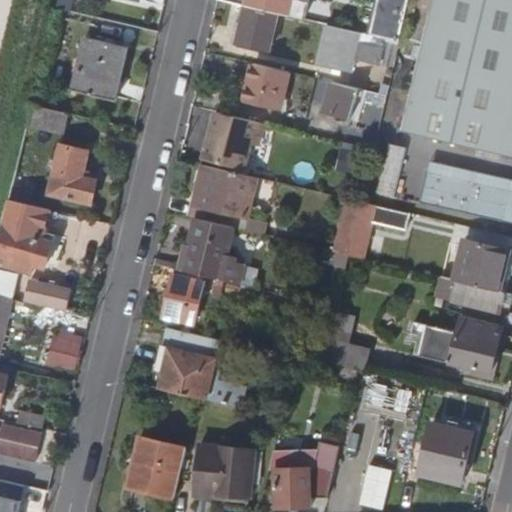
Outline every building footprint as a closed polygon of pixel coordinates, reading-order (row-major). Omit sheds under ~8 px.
[(58,0),(56,7),(68,10),(70,0),(58,0)] [(98,0),(97,4),(131,12),(134,0),(98,0)] [(247,0),(246,6),(279,13),(304,19),(308,2),(300,0),(247,0)] [(400,42),(409,0),(377,0),(376,3),(381,4),(374,36),(376,36),(400,42)] [(511,0),(433,0),(402,132),(503,157),(511,125),(511,120),(511,0)] [(279,13),(246,6),(237,44),(270,51),(279,13)] [(365,34),(327,25),(325,34),(363,43),(365,34)] [(394,67),(400,42),(376,36),(373,46),(363,43),(325,34),(318,63),(350,72),(354,58),(394,67)] [(84,39),(71,90),(109,98),(121,48),(84,39)] [(291,72),(254,63),(245,101),(277,109),(280,95),(285,97),(291,72)] [(358,88),(332,81),(325,110),(351,117),(358,88)] [(67,113),(32,104),(26,126),(62,134),(67,113)] [(216,112),(204,157),(245,168),(254,132),(262,134),(265,124),(216,112)] [(511,124),(511,125),(503,157),(511,158),(511,124)] [(390,141),(378,191),(395,196),(408,146),(390,141)] [(61,145),(49,194),(92,204),(98,181),(82,177),(88,151),(61,145)] [(20,151),(15,170),(32,174),(37,155),(20,151)] [(430,173),(510,192),(503,222),(511,224),(511,181),(432,163),(430,173)] [(236,229),(245,231),(258,177),(204,164),(191,218),(198,220),(236,229)] [(422,203),(503,222),(510,192),(430,173),(422,203)] [(32,206),(8,200),(0,226),(0,266),(29,274),(31,267),(46,270),(54,236),(26,229),(32,206)] [(362,202),(349,255),(364,259),(373,220),(407,228),(410,213),(362,202)] [(229,255),(236,229),(198,220),(186,272),(219,280),(223,281),(229,255)] [(456,281),(497,290),(507,250),(465,240),(456,281)] [(219,280),(186,272),(175,270),(164,315),(195,323),(200,305),(213,309),(219,280)] [(501,312),(505,292),(497,290),(456,281),(451,300),(464,303),(501,312)] [(29,283),(24,303),(65,312),(70,292),(29,283)] [(450,363),(491,371),(502,326),(461,316),(457,331),(450,363)] [(450,363),(457,331),(431,324),(423,356),(450,363)] [(206,397),(221,336),(175,325),(160,387),(199,396),(206,397)] [(46,363),(77,371),(84,338),(54,331),(46,363)] [(331,331),(324,361),(358,370),(364,371),(369,349),(339,341),(341,334),(331,331)] [(318,338),(305,336),(301,349),(314,353),(318,338)] [(0,365),(0,406),(10,368),(0,365)] [(218,376),(212,397),(238,404),(244,383),(218,376)] [(358,406),(412,420),(420,390),(365,376),(358,406)] [(18,411),(15,424),(40,429),(42,416),(18,411)] [(421,469),(419,473),(461,483),(473,433),(432,423),(427,444),(414,441),(408,466),(421,469)] [(2,426),(0,433),(0,453),(33,461),(39,435),(2,426)] [(283,449),(278,468),(275,468),(275,506),(313,506),(313,496),(328,496),(342,436),(324,431),(319,449),(283,449)] [(127,485),(175,497),(187,446),(140,434),(127,485)] [(202,443),(196,495),(214,497),(214,492),(251,495),(256,448),(202,443)] [(278,468),(283,449),(275,449),(271,468),(275,468),(278,468)] [(361,501),(383,507),(393,467),(370,462),(361,501)] [(0,511),(19,511),(26,482),(0,476),(0,468),(1,465),(0,465),(0,511)]
